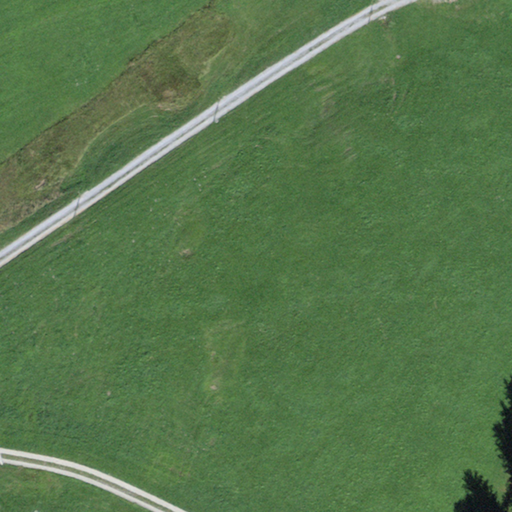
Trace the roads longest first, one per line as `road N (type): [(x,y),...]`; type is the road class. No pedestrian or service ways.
road 1 (track): [(403,0),(328,38),(0,261)]
road 2 (track): [(168,511),(83,474),(0,456)]
